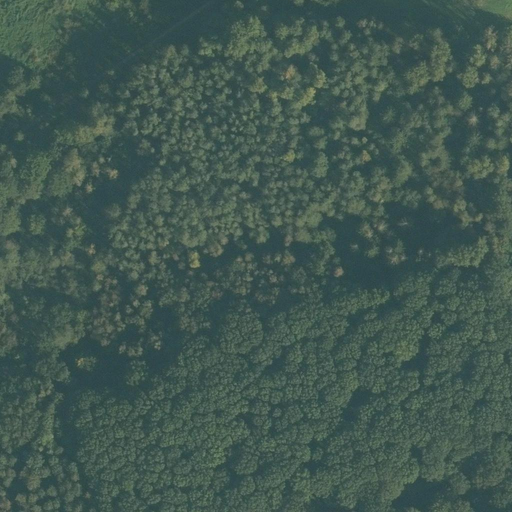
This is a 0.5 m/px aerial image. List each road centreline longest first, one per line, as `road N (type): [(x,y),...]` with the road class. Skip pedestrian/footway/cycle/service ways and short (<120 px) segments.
road 1 (track): [(511,325),(460,157),(447,41)]
road 2 (residential): [(511,462),(336,511)]
